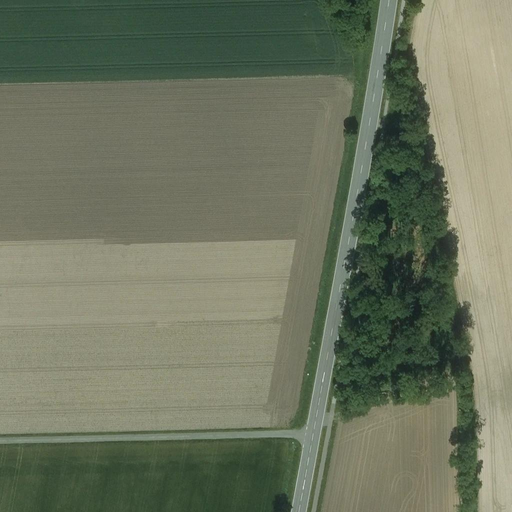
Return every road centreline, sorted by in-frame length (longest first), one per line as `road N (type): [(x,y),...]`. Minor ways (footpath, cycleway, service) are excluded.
road 1 (primary): [(388,0),(313,434)]
road 2 (unclassified): [(313,434),(0,441)]
